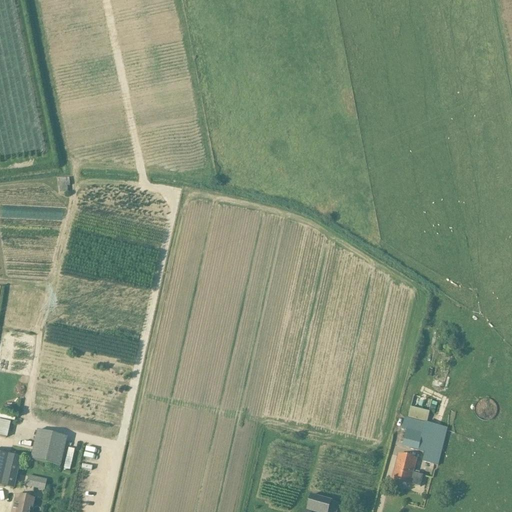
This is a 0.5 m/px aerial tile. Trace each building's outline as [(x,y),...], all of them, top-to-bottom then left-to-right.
[(57,180),(59,193),(67,192),(66,186),(69,186),(69,179),(57,180)] [(429,414),(433,401),(414,396),(408,419),(405,418),(401,430),(406,432),(402,448),(425,454),(423,462),(438,467),(447,429),(426,424),(429,413),(429,414)] [(0,414),(0,419),(14,422),(15,417),(0,414)] [(36,431),(29,461),(60,468),(66,438),(36,431)] [(69,470),(74,450),(68,449),(64,469),(69,470)] [(10,456),(7,456),(0,454),(0,486),(13,490),(20,459),(14,457),(10,456)] [(417,460),(399,455),(392,481),(410,486),(410,485),(420,488),(423,476),(419,475),(419,473),(416,472),(416,474),(413,474),(417,460)] [(27,476),(25,487),(35,489),(37,478),(27,476)] [(28,511),(29,509),(32,510),(34,500),(15,496),(13,505),(11,511),(28,511)] [(337,511),(339,505),(332,502),(311,496),(306,511),(301,511),(300,511),(337,511)]
